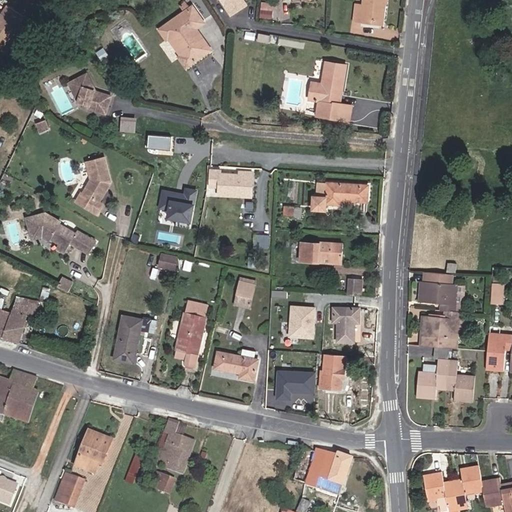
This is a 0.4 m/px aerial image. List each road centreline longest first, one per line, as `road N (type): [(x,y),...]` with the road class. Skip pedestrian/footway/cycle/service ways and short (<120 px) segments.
road 1 (residential): [(392,441),(392,267),(421,0)]
road 2 (residential): [(0,355),(211,410),(344,439),(392,441)]
road 3 (unknown): [(402,169),(217,156)]
road 4 (unknown): [(414,53),(261,22)]
road 5 (unknown): [(86,378),(116,237)]
road 6 (unknown): [(86,378),(31,511)]
road 7 (residential): [(392,441),(511,442)]
